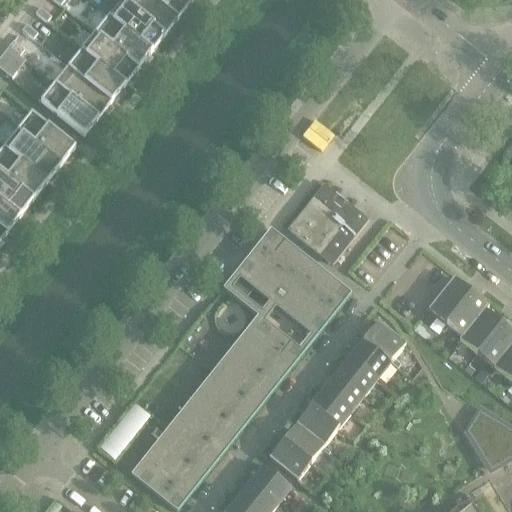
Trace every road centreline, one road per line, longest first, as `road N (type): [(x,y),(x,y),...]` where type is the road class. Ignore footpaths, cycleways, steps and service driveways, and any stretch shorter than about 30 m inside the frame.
road 1 (residential): [(401,0),(35,455)]
road 2 (residential): [(200,511),(442,214)]
road 3 (residential): [(442,214),(429,188),(432,159),(501,70)]
